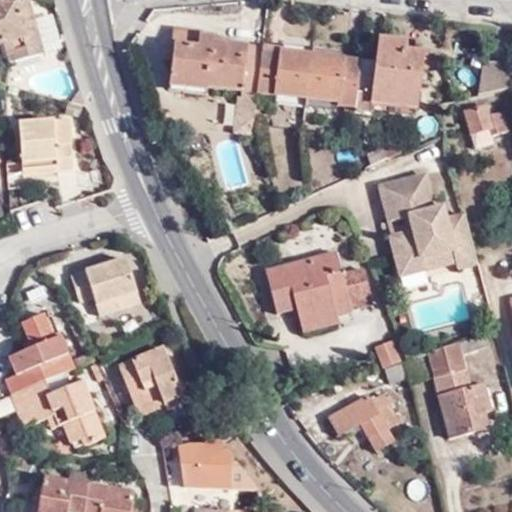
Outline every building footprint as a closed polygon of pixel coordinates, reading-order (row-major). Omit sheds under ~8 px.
[(0,13),(13,9),(11,4),(0,7),(0,13)] [(0,13),(0,49),(1,50),(4,59),(35,51),(22,7),(13,9),(0,13)] [(257,113),(258,105),(258,99),(263,62),(264,51),(217,46),(217,41),(204,39),(205,35),(184,32),(176,88),(196,91),(227,96),(226,103),(242,106),(242,111),(257,113)] [(424,55),(379,49),(377,66),(362,64),(358,95),(374,97),(372,108),(418,113),(424,55)] [(7,70),(38,61),(35,51),(4,59),(7,70)] [(341,96),(358,99),(358,95),(362,64),(279,53),(277,64),(263,62),(258,99),(339,109),(341,96)] [(511,55),(481,59),(475,92),(510,84),(511,75),(511,55)] [(196,91),(176,88),(175,95),(195,98),(196,91)] [(258,105),(257,113),(256,122),(264,123),(266,106),(258,105)] [(489,131),(491,137),(506,133),(501,113),(486,116),(484,106),(463,112),(469,136),(489,131)] [(56,128),(25,128),(25,167),(55,168),(56,176),(71,177),(71,152),(56,152),(56,128)] [(72,129),(56,128),(56,152),(71,152),(72,129)] [(489,131),(469,136),(473,150),(492,145),(491,137),(489,131)] [(348,159),(353,172),(373,163),(368,149),(348,159)] [(55,168),(25,167),(24,176),(56,176),(55,168)] [(404,221),(407,236),(391,239),(400,278),(424,272),(421,260),(452,253),(455,265),(456,271),(477,266),(465,215),(447,220),(444,208),(434,211),(426,177),(379,188),(388,225),(404,221)] [(421,260),(424,272),(455,265),(452,253),(421,260)] [(302,324),(324,319),(338,315),(339,316),(357,312),(356,310),(372,305),(363,273),(330,280),(322,255),(252,274),(264,317),(286,312),(284,305),(296,302),(302,324)] [(109,302),(113,312),(137,305),(121,261),(67,278),(76,305),(91,301),(93,307),(109,302)] [(93,307),(97,317),(113,312),(109,302),(93,307)] [(293,336),(327,327),(324,319),(302,324),(296,302),(284,305),(286,312),(293,336)] [(6,383),(12,399),(43,386),(75,372),(61,338),(55,341),(46,319),(21,329),(30,351),(7,360),(15,380),(6,383)] [(497,343),(495,332),(468,342),(471,352),(497,343)] [(393,345),(376,351),(384,373),(401,366),(393,345)] [(474,387),(460,345),(428,357),(452,438),(488,428),(484,412),(493,409),(486,384),(474,387)] [(161,406),(163,412),(165,416),(184,408),(162,351),(117,368),(135,416),(161,406)] [(401,366),(384,373),(389,386),(406,381),(401,366)] [(49,399),(43,386),(12,399),(24,431),(46,422),(53,419),(58,430),(62,428),(70,448),(81,443),(84,450),(102,441),(79,387),(49,399)] [(370,400),(330,418),(339,439),(365,427),(376,451),(395,442),(388,428),(398,423),(387,400),(373,406),(370,400)] [(163,412),(161,406),(135,416),(144,418),(163,412)] [(484,412),(488,428),(495,426),(493,419),(500,417),(498,409),(493,409),(484,412)] [(46,422),(50,433),(58,430),(53,419),(46,422)] [(209,485),(236,487),(260,489),(236,450),(230,449),(233,443),(231,439),(207,437),(207,444),(205,444),(195,444),(186,446),(177,448),(183,483),(209,485)] [(82,511),(87,487),(59,481),(60,473),(49,472),(49,479),(45,479),(45,484),(37,483),(34,497),(41,498),(37,511),(82,511)] [(235,504),(236,487),(209,485),(208,502),(235,504)] [(82,511),(128,511),(132,497),(87,487),(82,511)]
